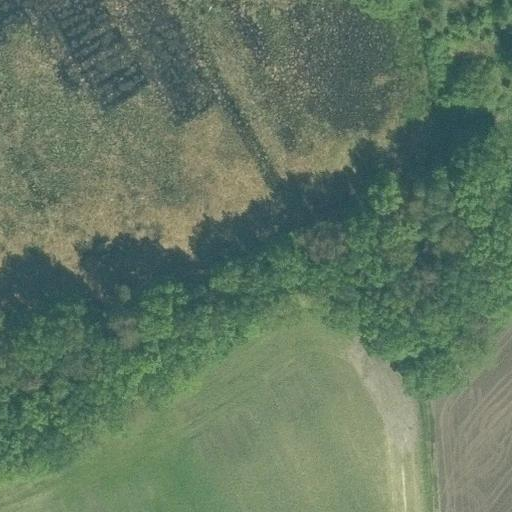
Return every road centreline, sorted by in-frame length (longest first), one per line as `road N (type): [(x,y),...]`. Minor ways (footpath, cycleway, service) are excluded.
road 1 (track): [(429,404),(389,334),(336,300),(286,303),(163,385)]
road 2 (track): [(163,385),(0,465)]
